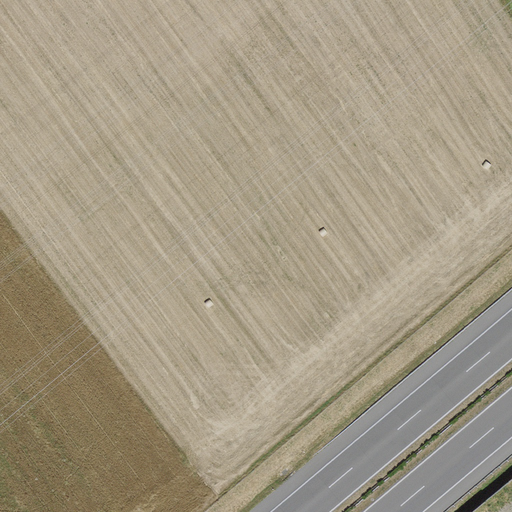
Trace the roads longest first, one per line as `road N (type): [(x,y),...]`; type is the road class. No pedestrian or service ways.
road 1 (motorway): [(511,333),(300,511)]
road 2 (motorway): [(393,511),(511,412)]
